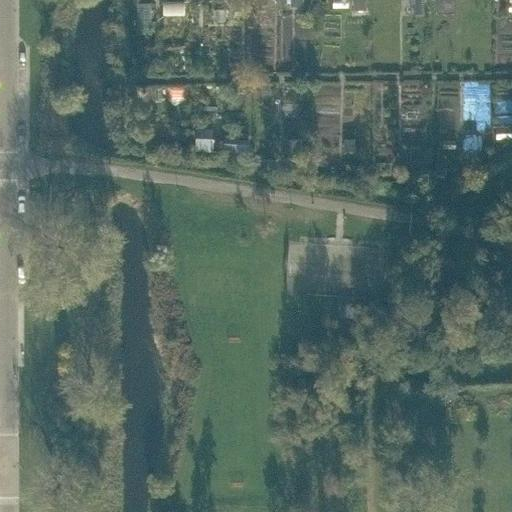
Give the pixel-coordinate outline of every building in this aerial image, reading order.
[(141,0),(143,10),(160,7),(158,0),(141,0)] [(180,0),(181,12),(195,12),(194,0),(180,0)] [(467,125),(468,141),(481,141),(480,124),(467,125)] [(313,144),(312,129),(289,130),(290,145),(313,144)] [(325,141),(325,162),(344,163),(344,142),(325,141)]
